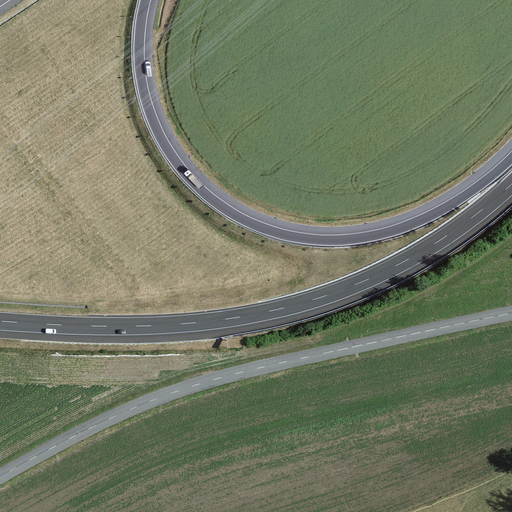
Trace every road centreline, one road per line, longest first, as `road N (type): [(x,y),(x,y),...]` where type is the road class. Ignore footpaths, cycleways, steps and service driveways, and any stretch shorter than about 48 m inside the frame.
road 1 (motorway): [(511,157),(445,207),(380,234),(323,240),(250,223),(200,190),(157,130),(141,82),(145,0)]
road 2 (motorway): [(0,321),(143,326),(276,309),(402,262),(511,183)]
road 3 (tertiary): [(511,313),(217,378),(92,426),(0,476)]
